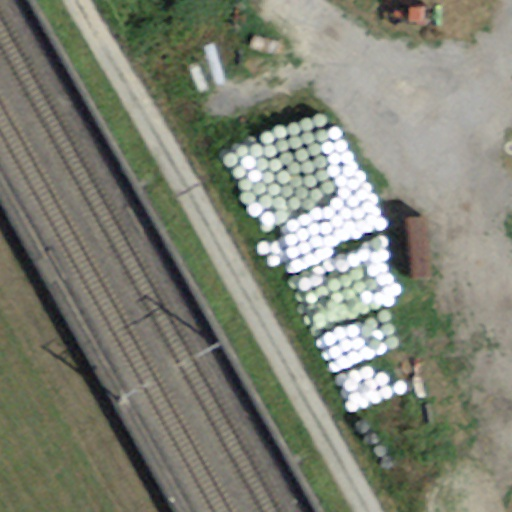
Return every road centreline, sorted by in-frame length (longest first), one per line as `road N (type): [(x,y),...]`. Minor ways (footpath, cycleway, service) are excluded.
road 1 (track): [(365,511),(79,0)]
road 2 (track): [(279,0),(357,71),(445,185),(492,279),(511,341)]
road 3 (track): [(506,0),(505,41),(445,185)]
